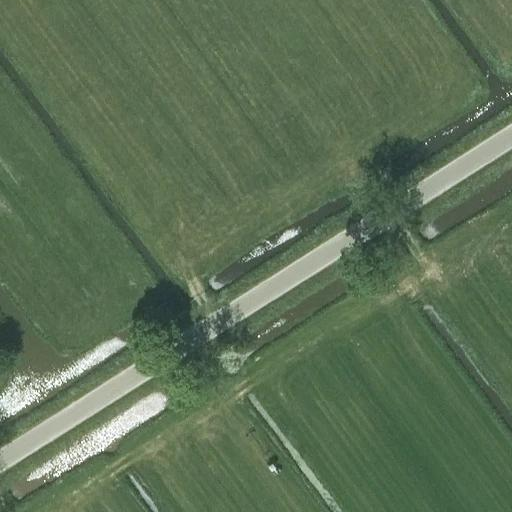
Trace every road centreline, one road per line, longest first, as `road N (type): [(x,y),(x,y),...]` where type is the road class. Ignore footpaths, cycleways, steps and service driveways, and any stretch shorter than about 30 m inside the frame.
road 1 (unclassified): [(0,463),(511,137)]
road 2 (track): [(476,347),(386,216)]
road 3 (track): [(427,369),(343,244)]
road 4 (track): [(271,465),(184,347)]
